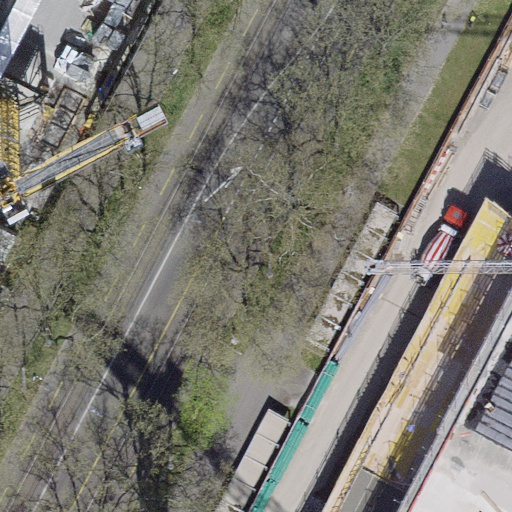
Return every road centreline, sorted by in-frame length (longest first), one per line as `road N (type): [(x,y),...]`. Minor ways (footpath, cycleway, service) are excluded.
road 1 (primary): [(324,0),(57,511)]
road 2 (unknown): [(511,291),(436,250),(420,168),(447,105),(511,140)]
